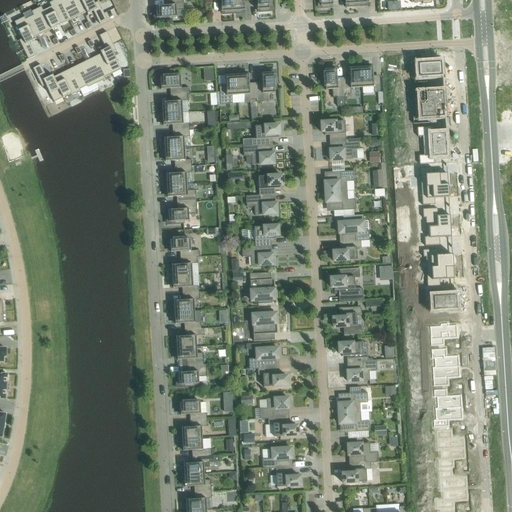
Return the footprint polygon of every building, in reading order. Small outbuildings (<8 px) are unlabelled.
[(43,11),(43,12),(52,30),(69,21),(58,0),(56,0),(49,4),(51,7),(43,11)] [(58,0),(69,21),(87,12),(80,0),(58,0)] [(80,0),(87,12),(88,15),(94,12),(100,25),(107,21),(98,2),(95,4),(92,0),(80,0)] [(183,0),(166,0),(167,6),(156,7),(156,9),(154,10),(154,19),(157,18),(157,19),(162,18),(162,21),(171,20),(171,18),(177,18),(176,11),(184,11),(183,0)] [(224,15),(233,14),(232,0),(213,0),(214,2),(221,1),(221,13),(224,12),(224,15)] [(232,0),(233,14),(242,14),(242,11),(245,11),(244,0),(232,0)] [(256,0),(257,10),(260,10),(260,12),(269,12),(269,10),(269,4),(271,4),(270,0),(256,0)] [(332,0),(318,0),(318,1),(320,1),(321,7),(321,9),(330,8),(330,6),(333,6),(332,0)] [(25,20),(34,39),(34,38),(52,30),(43,12),(43,11),(41,8),(32,12),(34,16),(25,20)] [(24,18),(15,23),(19,31),(18,31),(22,38),(23,40),(19,41),(29,60),(36,56),(30,43),(35,40),(34,38),(34,39),(25,20),(24,18)] [(107,33),(100,36),(106,49),(100,52),(101,54),(102,54),(112,75),(121,70),(117,62),(114,55),(113,53),(116,52),(107,33)] [(101,54),(85,62),(96,84),(105,80),(104,78),(112,75),(102,54),(101,54)] [(418,75),(414,75),(414,82),(427,81),(426,75),(441,74),(440,61),(432,61),(432,59),(423,60),(423,62),(418,62),(418,75)] [(85,62),(70,70),(81,92),(83,97),(98,89),(96,84),(85,62)] [(41,65),(33,69),(42,88),(46,86),(47,88),(46,88),(50,95),(54,103),(63,98),(54,78),(53,76),(47,79),(41,65)] [(350,80),(344,81),(345,95),(351,95),(351,89),(362,88),(361,66),(352,67),(352,69),(349,69),(350,80)] [(370,66),(361,66),(362,88),(374,88),(374,93),(381,93),(380,78),(373,79),(373,68),(370,68),(370,66)] [(334,70),(334,68),(325,68),(325,71),(324,71),(325,76),(323,76),(323,85),(325,85),(326,91),(332,90),(332,98),(337,98),(338,107),(341,107),(341,115),(346,115),(345,98),(345,95),(344,81),(337,81),(337,70),(334,70)] [(214,81),(213,69),(204,70),(204,82),(214,81)] [(54,78),(63,98),(71,95),(72,96),(81,92),(70,70),(54,78)] [(255,86),(256,100),(256,103),(269,102),(268,94),(275,94),(274,88),(276,88),(276,79),(274,79),(273,74),(273,71),(264,72),(264,74),(261,74),(262,85),(255,86)] [(246,73),(237,74),(238,96),(245,95),(245,103),(250,103),(250,101),(256,100),(255,86),(249,86),(249,75),(246,75),(246,73)] [(238,96),(237,74),(228,74),(228,76),(225,77),(226,88),(219,88),(220,105),(233,104),(232,96),(238,96)] [(173,96),(187,95),(190,95),(189,88),(181,89),(180,77),(175,77),(175,75),(166,76),(166,78),(160,78),(160,79),(158,79),(159,88),(161,87),(161,90),(172,90),(173,96)] [(427,85),(414,86),(415,93),(419,92),(420,104),(443,102),(442,90),(427,91),(427,85)] [(160,105),(160,115),(183,113),(182,102),(188,101),(187,95),(173,96),(173,102),(162,103),(162,105),(160,105)] [(421,116),(416,116),(417,123),(429,122),(429,116),(443,115),(443,102),(420,104),(421,116)] [(174,125),(175,132),(189,131),(189,124),(183,125),(183,113),(160,115),(161,124),(163,124),(163,126),(174,125)] [(345,122),(321,123),(321,133),(324,133),(325,136),(332,136),(332,141),(346,141),(345,122)] [(432,125),(417,126),(418,136),(422,135),(423,145),(445,143),(445,132),(433,133),(432,125)] [(256,139),(243,140),(243,147),(270,145),(269,139),(277,139),(276,136),(280,136),(279,126),(255,127),(256,139)] [(162,141),(162,151),(185,149),(184,138),(190,137),(189,131),(175,132),(175,138),(164,139),(164,141),(162,141)] [(333,150),(330,151),(330,161),(352,160),(352,159),(357,159),(357,150),(360,150),(359,140),(346,141),(332,141),(333,150)] [(423,154),(419,154),(419,163),(434,162),(434,155),(446,154),(445,143),(423,145),(423,154)] [(270,145),(243,147),(244,157),(252,156),(252,166),(274,165),(273,154),(270,154),(270,145)] [(176,161),(177,168),(191,167),(191,160),(185,161),(185,149),(162,151),(163,160),(165,159),(165,162),(176,161)] [(380,163),(379,153),(369,153),(370,164),(380,163)] [(164,177),(165,186),(187,185),(186,174),(192,173),(191,167),(177,168),(177,174),(166,175),(166,177),(164,177)] [(432,168),(420,169),(421,188),(448,186),(447,174),(433,175),(432,168)] [(324,183),(325,193),(347,192),(346,183),(354,182),(354,172),(327,173),(327,183),(324,183)] [(259,196),(273,195),(272,190),(280,189),(279,186),(282,186),(282,176),(258,178),(259,196)] [(382,179),(373,180),(374,188),(383,188),(382,179)] [(179,197),(179,204),(196,203),(195,191),(187,191),(187,185),(165,186),(165,196),(167,195),(167,198),(179,197)] [(448,186),(421,188),(422,206),(435,205),(434,199),(449,198),(448,186)] [(348,201),(347,192),(325,193),(326,203),(329,203),(329,212),(356,210),(355,200),(348,201)] [(273,195),(259,196),(246,197),(247,207),(255,207),(255,216),(277,215),(276,204),(273,204),(273,195)] [(197,215),(196,203),(179,204),(179,210),(168,211),(168,213),(166,213),(167,222),(169,222),(169,223),(175,222),(175,224),(184,224),(183,222),(189,221),(189,215),(197,215)] [(437,207),(422,208),(423,217),(427,217),(428,226),(450,225),(450,213),(438,214),(437,207)] [(344,223),(338,223),(339,234),(342,234),(342,243),(361,242),(369,241),(368,231),(368,222),(364,222),(363,215),(343,217),(344,223)] [(428,235),(424,236),(424,245),(440,244),(439,236),(451,236),(450,225),(428,226),(428,235)] [(255,239),(255,247),(269,246),(268,240),(276,240),(275,237),(278,236),(278,227),(254,228),(254,230),(248,231),(249,239),(255,239)] [(182,259),(197,258),(199,258),(199,251),(191,252),(190,240),(185,240),(184,238),(176,238),(176,241),(170,241),(168,241),(168,250),(171,250),(171,253),(182,252),(182,259)] [(409,250),(408,241),(400,242),(401,250),(409,250)] [(336,252),(333,253),(333,262),(357,261),(356,249),(361,248),(361,242),(342,243),(343,249),(335,249),(336,252)] [(269,246),(255,247),(242,248),(243,258),(250,257),(251,267),(273,265),(272,255),(269,255),(269,246)] [(437,250),(423,251),(423,258),(426,258),(426,269),(453,267),(452,255),(438,256),(437,250)] [(170,277),(192,276),(192,265),(197,264),(197,258),(182,259),(183,265),(172,266),(172,268),(169,268),(170,277)] [(453,267),(426,269),(427,287),(440,287),(439,280),(454,279),(453,267)] [(339,278),(330,279),(331,288),(334,288),(334,292),(341,291),(342,303),(363,302),(363,289),(355,290),(354,278),(360,278),(359,270),(359,269),(338,270),(338,271),(339,278)] [(270,274),(250,275),(251,302),(258,301),(258,305),(272,304),(272,301),(275,300),(274,290),(271,290),(270,274)] [(185,294),(199,294),(199,287),(193,288),(192,276),(170,277),(171,286),(173,286),(173,289),(184,288),(185,294)] [(440,288),(427,289),(428,296),(432,296),(433,308),(455,307),(455,294),(440,295),(440,288)] [(172,313),(195,312),(194,300),(200,300),(199,294),(185,294),(185,301),(174,301),(174,304),(172,304),(172,313)] [(361,326),(357,326),(356,315),(361,314),(361,308),(342,309),(343,315),(335,315),(336,319),(333,319),(333,328),(343,328),(344,336),(361,335),(361,326)] [(276,324),(276,314),(273,314),(273,310),(258,311),(259,315),(252,315),(254,342),(274,341),(273,325),(276,324)] [(201,329),(201,323),(200,312),(195,312),(172,313),(173,322),(175,322),(175,325),(186,324),(187,330),(201,329)] [(435,340),(430,340),(431,347),(443,346),(443,340),(458,339),(457,326),(434,327),(435,340)] [(204,329),(201,329),(187,330),(187,337),(176,337),(176,340),(174,340),(174,349),(197,348),(196,336),(204,336),(204,329)] [(362,343),(338,345),(339,354),(342,354),(342,357),(349,357),(350,363),(368,361),(368,355),(367,343),(362,343)] [(197,348),(174,349),(175,358),(177,358),(177,361),(188,360),(189,366),(204,365),(203,353),(197,354),(197,348)] [(258,369),(276,368),(276,359),(279,359),(278,349),(261,350),(256,350),(257,359),(249,360),(249,370),(258,369)] [(446,350),(431,351),(432,360),(436,359),(437,369),(459,367),(459,356),(447,357),(446,350)] [(350,372),(347,372),(348,382),(370,381),(369,372),(377,371),(376,361),(368,361),(350,363),(350,372)] [(204,365),(189,366),(189,373),(178,373),(178,376),(176,376),(177,385),(179,385),(184,385),(185,387),(193,387),(193,384),(199,384),(199,378),(207,377),(206,365),(204,365)] [(228,366),(221,367),(222,385),(229,385),(228,366)] [(437,378),(433,378),(433,387),(449,386),(448,379),(460,378),(459,367),(437,369),(437,378)] [(276,368),(258,369),(258,376),(263,376),(264,388),(287,386),(287,377),(284,377),(284,374),(276,374),(276,368)] [(396,396),(395,387),(385,387),(385,397),(396,396)] [(446,391),(434,391),(434,398),(439,398),(439,410),(462,408),(461,396),(447,397),(446,391)] [(338,414),(365,413),(365,404),(368,403),(367,393),(340,395),(341,404),(338,404),(338,414)] [(267,409),(259,410),(260,420),(268,419),(286,418),(286,409),(289,409),(288,398),(266,400),(267,409)] [(192,421),(207,420),(206,414),(201,414),(200,402),(194,403),(194,400),(185,401),(185,403),(180,403),(180,404),(178,404),(178,413),(180,413),(181,416),(192,415),(192,421)] [(440,421),(436,422),(436,429),(449,428),(448,421),(463,420),(462,408),(439,410),(440,421)] [(369,421),(366,422),(365,413),(338,414),(339,425),(342,424),(343,433),(369,432),(369,421)] [(268,426),(265,426),(266,438),(298,436),(297,427),(294,427),(294,424),(287,424),(286,418),(268,419),(268,426)] [(180,440),(202,439),(201,427),(207,427),(207,420),(192,421),(193,428),(181,428),(182,431),(179,431),(180,440)] [(451,431),(436,432),(437,441),(441,441),(442,450),(464,449),(464,438),(452,438),(451,431)] [(244,444),(252,443),(252,436),(252,435),(243,435),(244,444)] [(397,437),(389,438),(390,447),(397,446),(397,437)] [(214,450),(211,450),(203,450),(202,439),(180,440),(180,449),(183,449),(183,452),(194,451),(194,457),(214,456),(214,450)] [(351,455),(352,464),(370,463),(378,463),(378,453),(370,453),(369,444),(347,445),(348,456),(351,455)] [(263,460),(262,460),(263,470),(276,469),(289,468),(289,459),(292,459),(291,449),(263,450),(263,460)] [(442,460),(438,460),(438,469),(454,468),(453,461),(465,460),(464,449),(442,450),(442,460)] [(218,456),(214,456),(194,457),(195,463),(184,464),(184,467),(181,467),(182,476),(204,475),(204,468),(209,467),(209,462),(219,462),(218,456)] [(370,470),(370,463),(352,464),(352,470),(345,471),(345,474),(342,474),(343,484),(366,482),(366,470),(370,470)] [(289,468),(276,469),(277,488),(301,486),(300,477),(297,477),(297,474),(290,474),(289,468)] [(451,472),(439,473),(439,480),(444,479),(444,491),(467,490),(466,477),(452,478),(451,472)] [(204,475),(182,476),(183,485),(185,485),(185,488),(196,487),(196,493),(211,492),(210,480),(205,481),(204,475)] [(445,503),(441,503),(441,510),(454,509),(453,503),(468,502),(467,490),(444,491),(445,503)] [(211,492),(196,493),(197,499),(186,500),(186,503),(184,503),(184,511),(207,511),(206,499),(211,499),(211,492)]
